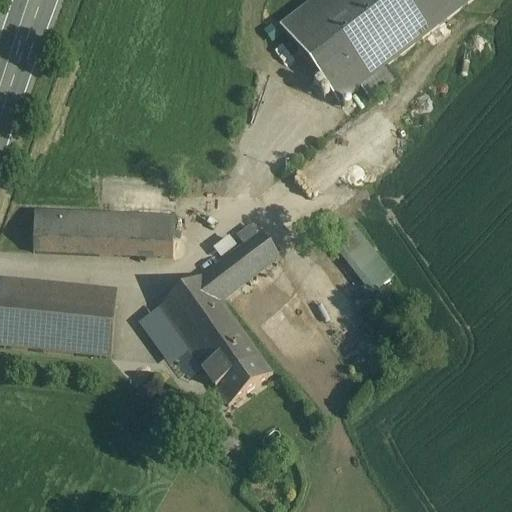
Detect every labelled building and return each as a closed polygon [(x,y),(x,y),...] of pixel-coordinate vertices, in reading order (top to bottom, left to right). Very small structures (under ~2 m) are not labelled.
[(318,0),(281,28),(340,104),(454,16),(474,0),(318,0)] [(52,215),(34,214),(32,254),(51,255),(52,215)] [(99,217),(52,215),(51,255),(98,257),(99,217)] [(173,220),(99,217),(98,257),(172,260),(173,220)] [(350,231),(331,247),(371,298),(391,282),(350,231)] [(260,235),(158,312),(192,359),(236,326),(221,304),(278,260),(260,235)] [(114,306),(0,294),(0,348),(110,360),(114,306)] [(236,326),(192,359),(227,408),(272,376),(236,326)]
